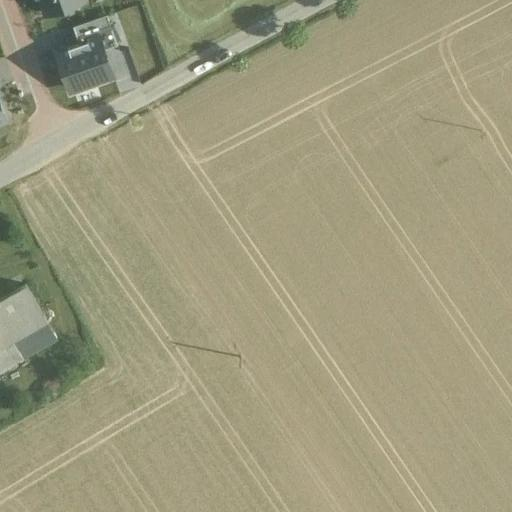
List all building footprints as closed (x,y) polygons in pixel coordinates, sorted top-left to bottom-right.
[(38,0),(44,16),(87,2),(86,0),(38,0)] [(66,45),(54,49),(69,91),(114,75),(105,48),(117,44),(107,14),(73,26),(76,35),(64,39),(66,45)] [(0,125),(8,122),(0,98),(0,125)] [(26,284),(0,298),(0,347),(0,348),(47,321),(26,284)] [(0,348),(0,370),(57,338),(47,321),(0,348)]
